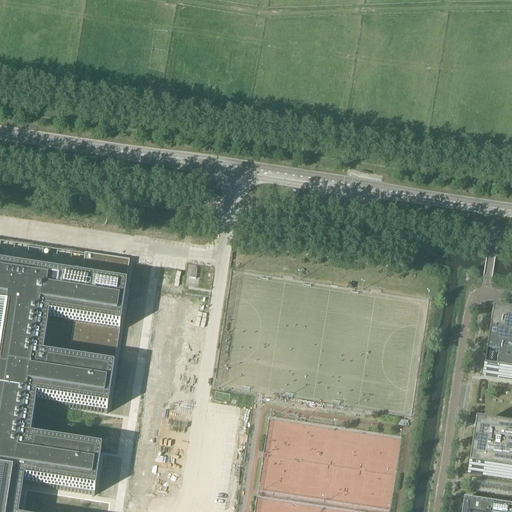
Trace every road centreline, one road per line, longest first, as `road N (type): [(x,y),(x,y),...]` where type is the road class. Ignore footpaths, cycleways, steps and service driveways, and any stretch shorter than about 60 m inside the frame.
road 1 (unclassified): [(437,511),(468,311),(483,294),(511,295)]
road 2 (unclassified): [(201,406),(228,222)]
road 3 (tertiary): [(169,157),(0,131)]
